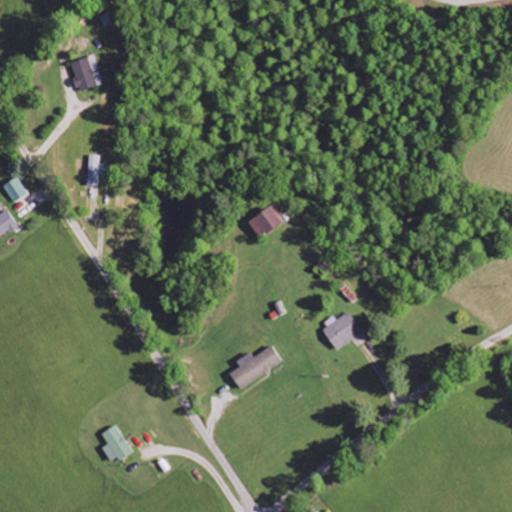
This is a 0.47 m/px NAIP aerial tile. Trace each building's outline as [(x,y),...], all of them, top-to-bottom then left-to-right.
[(80,93),(98,87),(89,59),(70,65),(80,93)] [(99,187),(99,177),(107,177),(108,164),(100,164),(100,156),(89,156),(88,186),(99,187)] [(15,203),(29,194),(17,177),(3,187),(15,203)] [(282,223),(271,207),(249,221),(261,238),(282,223)] [(0,237),(19,228),(9,211),(0,215),(0,237)] [(337,351),(363,333),(349,311),(331,323),(331,324),(323,330),(337,351)] [(282,362),(271,346),(253,358),(250,353),(236,363),(239,368),(229,374),(240,390),(282,362)] [(131,453),(117,426),(101,434),(108,445),(103,448),(111,464),(131,453)]
